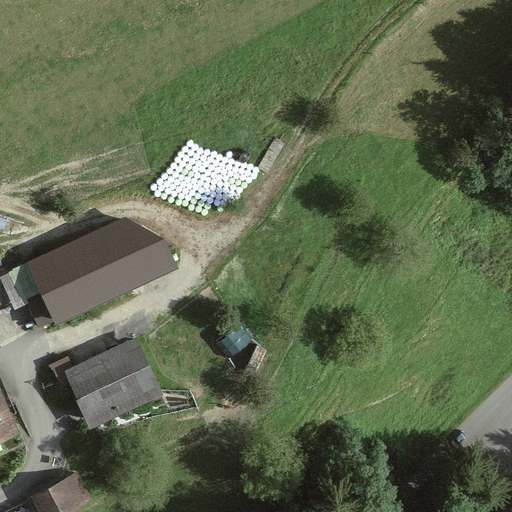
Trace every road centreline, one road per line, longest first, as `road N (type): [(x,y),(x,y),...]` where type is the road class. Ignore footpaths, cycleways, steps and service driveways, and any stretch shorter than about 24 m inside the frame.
road 1 (track): [(0,208),(93,230),(130,217),(156,219),(184,236),(194,259),(186,279),(160,299),(39,367),(46,449),(38,469),(0,503)]
road 2 (unclassified): [(511,391),(390,511)]
